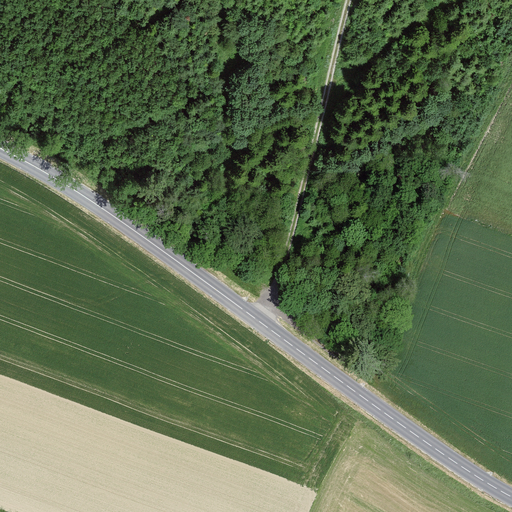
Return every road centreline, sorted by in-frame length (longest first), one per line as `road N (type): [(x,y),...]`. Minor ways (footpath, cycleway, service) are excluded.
road 1 (secondary): [(0,149),(169,254),(431,449),(511,498)]
road 2 (track): [(348,0),(281,272),(258,321)]
road 3 (track): [(219,0),(234,241),(238,262),(273,288)]
